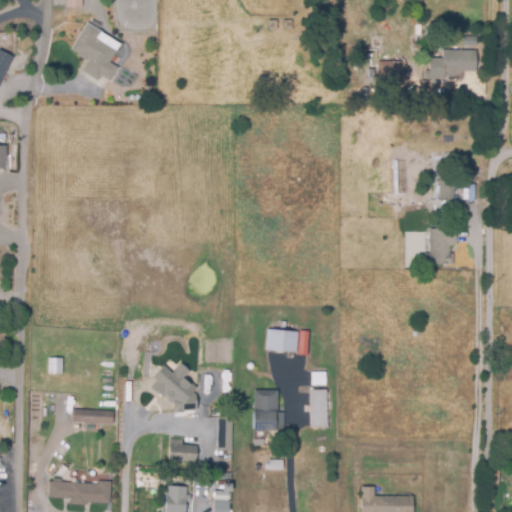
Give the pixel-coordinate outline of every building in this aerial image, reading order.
[(80,0),(80,9),(63,9),(63,0),(80,0)] [(108,83),(99,78),(96,83),(81,73),(87,62),(69,51),(85,24),(100,33),(96,40),(116,52),(108,64),(117,69),(108,83)] [(474,48),(462,47),(462,37),(474,38),(474,48)] [(0,79),(11,56),(0,51),(0,79)] [(441,80),(422,80),(422,72),(427,72),(427,60),(439,60),(439,52),(475,52),(475,73),(453,73),(453,77),(441,77),(441,80)] [(405,79),(377,79),(377,62),(405,62),(405,79)] [(127,83),(121,80),(124,72),(131,75),(127,83)] [(378,101),(368,101),(369,89),(379,89),(378,101)] [(452,202),(437,202),(437,179),(452,179),(452,202)] [(422,266),(422,255),(428,254),(427,230),(455,229),(456,246),(448,247),(448,254),(452,254),(452,265),(422,266)] [(418,338),(410,338),(411,323),(418,324),(418,338)] [(295,354),(263,352),(265,331),(296,333),(295,354)] [(376,367),(354,367),(359,354),(358,341),(377,341),(378,355),(376,367)] [(61,375),(46,375),(46,359),(61,359),(61,375)] [(167,408),(154,408),(155,390),(192,392),(191,394),(197,394),(196,403),(191,403),(191,406),(167,405),(167,408)] [(282,433),(250,431),(252,391),(277,393),(275,414),(283,414),(282,433)] [(308,430),(307,392),(325,391),(327,429),(308,430)] [(110,427),(69,423),(71,410),(111,414),(110,427)] [(230,453),(215,452),(216,418),(230,418),(230,453)] [(194,463),(166,462),(168,440),(181,441),(181,446),(195,447),(194,463)] [(252,448),(252,441),(263,440),(263,448),(252,448)] [(281,472),(267,472),(267,461),(282,462),(281,472)] [(60,477),(52,477),(61,466),(66,470),(60,477)] [(83,507),(66,506),(66,501),(46,499),(47,482),(96,486),(96,482),(110,483),(108,506),(84,504),(83,507)] [(229,493),(220,492),(220,484),(230,485),(229,493)] [(184,511),(163,511),(165,487),(186,488),(185,496),(189,497),(189,505),(185,505),(184,511)] [(411,511),(358,511),(359,487),(373,488),(373,497),(411,498),(411,511)] [(226,503),(212,502),(212,492),(226,493),(226,503)] [(227,511),(211,511),(212,503),(228,504),(227,511)]
